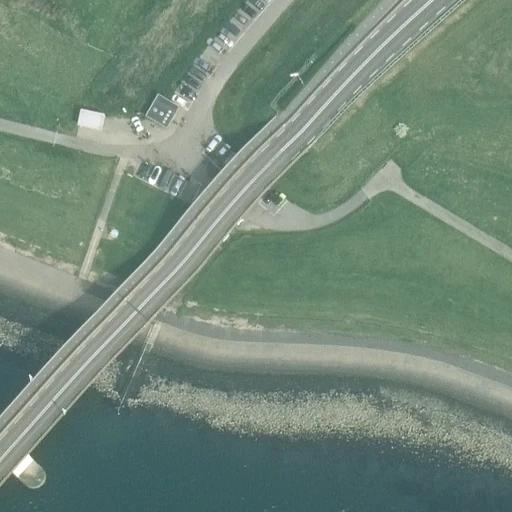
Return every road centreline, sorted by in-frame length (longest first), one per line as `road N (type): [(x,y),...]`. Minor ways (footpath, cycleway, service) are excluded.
road 1 (primary): [(0,476),(295,140),(433,0)]
road 2 (unclassified): [(368,193),(327,220),(276,224),(190,143)]
road 3 (unclassified): [(190,143),(194,116),(230,49),(279,0)]
road 4 (track): [(511,253),(386,179),(368,193)]
road 5 (unclassified): [(190,143),(125,153),(51,136)]
